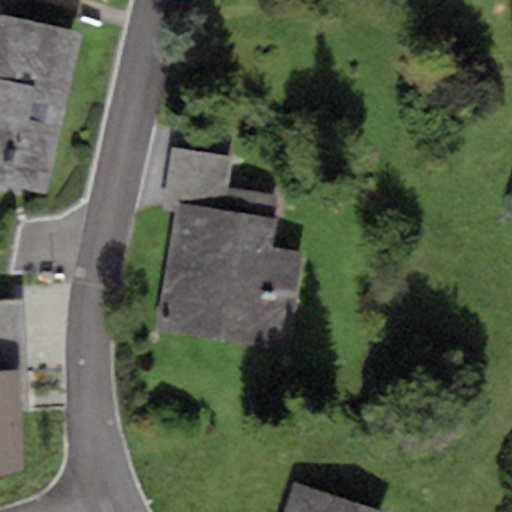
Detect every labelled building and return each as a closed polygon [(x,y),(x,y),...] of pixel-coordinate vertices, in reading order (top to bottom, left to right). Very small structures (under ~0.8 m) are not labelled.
[(83,31),(0,13),(0,184),(49,194),(83,31)] [(177,205),(224,212),(227,189),(232,158),(171,148),(161,211),(176,214),(177,205)] [(224,212),(177,205),(176,214),(159,331),(289,351),(304,252),(274,247),(278,220),(272,219),(276,196),(227,189),(224,212)] [(0,474),(26,467),(22,412),(29,412),(25,300),(0,301),(0,474)] [(376,511),(295,486),(286,511),(376,511)]
